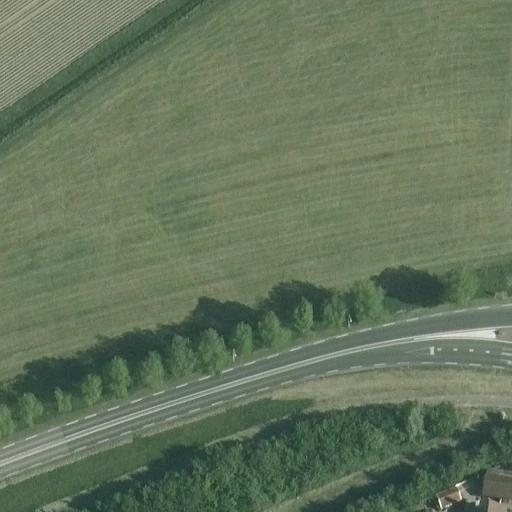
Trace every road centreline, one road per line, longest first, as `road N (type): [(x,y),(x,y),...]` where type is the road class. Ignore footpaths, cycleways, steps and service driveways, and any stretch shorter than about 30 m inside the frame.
road 1 (secondary): [(0,466),(322,360)]
road 2 (secondary): [(511,316),(420,328),(322,360)]
road 3 (secondary): [(322,360),(433,351),(511,356)]
